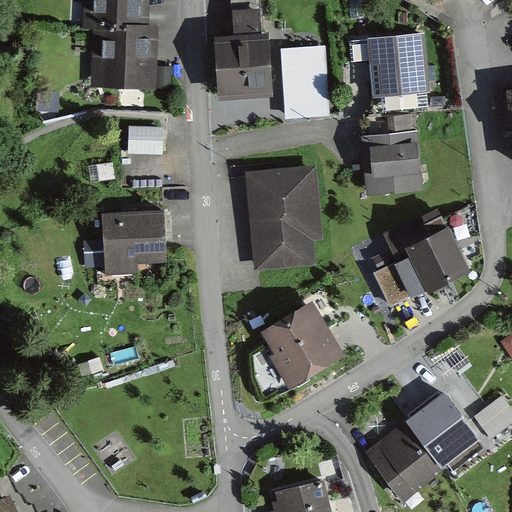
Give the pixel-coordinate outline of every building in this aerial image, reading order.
[(153,0),(89,0),(88,31),(96,32),(93,85),(167,89),(168,73),(159,72),(161,31),(152,30),(153,0)] [(260,0),(234,0),(237,43),(223,44),(226,92),(266,89),(262,41),(264,40),(260,0)] [(363,0),(349,0),(351,17),(364,17),(363,0)] [(422,35),(351,41),(353,61),(380,59),(385,116),(429,112),(422,35)] [(321,65),(287,67),(290,117),(325,115),(321,65)] [(511,93),(500,95),(503,119),(511,117),(511,93)] [(385,116),(371,118),(373,136),(365,137),(367,157),(374,156),(377,193),(421,189),(414,114),(385,116)] [(164,132),(129,131),(129,151),(163,153),(164,132)] [(324,170),(250,176),(257,273),(318,268),(317,246),(329,245),(324,170)] [(165,211),(103,214),(104,243),(86,244),(87,266),(167,261),(165,211)] [(429,217),(391,234),(420,299),(435,292),(437,296),(474,279),(449,222),(434,229),(429,217)] [(316,302),(263,331),(291,383),(344,354),(316,302)] [(413,423),(370,455),(402,497),(480,438),(446,394),(411,420),(413,423)] [(511,434),(511,402),(509,399),(483,418),(500,442),(511,434)] [(37,511),(34,506),(28,508),(23,495),(20,497),(9,475),(0,479),(0,511),(37,511)] [(282,511),(278,511),(340,511),(334,483),(278,496),(282,511)]
